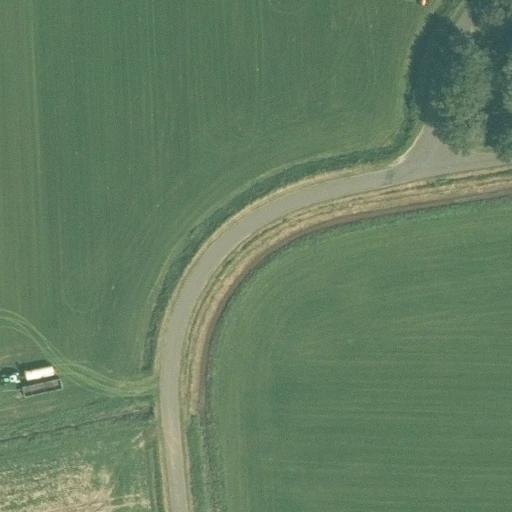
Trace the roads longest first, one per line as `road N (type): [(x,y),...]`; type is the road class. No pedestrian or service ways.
road 1 (unclassified): [(436,165),(304,197),(235,237),(196,281),(174,341),(180,511)]
road 2 (unclassified): [(436,165),(436,94),(448,50),(481,0)]
